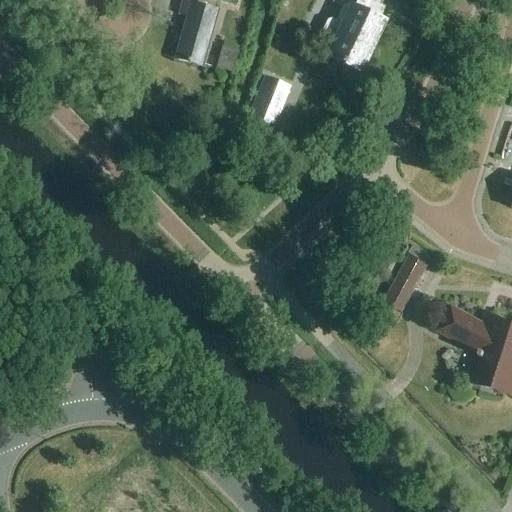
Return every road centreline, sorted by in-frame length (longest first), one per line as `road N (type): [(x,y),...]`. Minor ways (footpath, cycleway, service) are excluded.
road 1 (tertiary): [(239,293),(0,52)]
road 2 (tertiary): [(456,511),(239,293)]
road 3 (unclassified): [(99,409),(81,316),(51,272),(0,223)]
road 4 (residential): [(451,223),(511,17)]
road 5 (residential): [(369,172),(449,70),(468,0)]
road 6 (tertiary): [(255,511),(169,430),(99,409)]
road 7 (residential): [(239,293),(369,172)]
